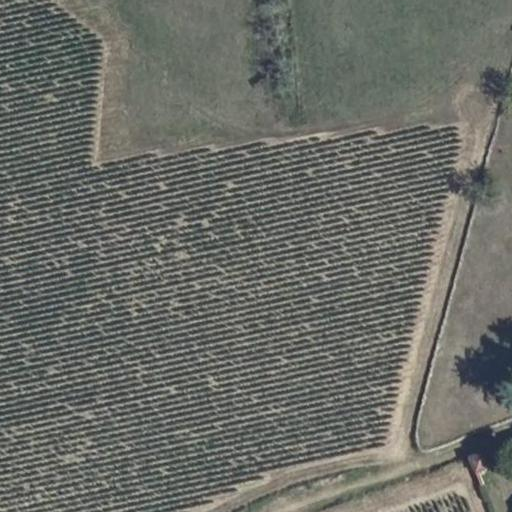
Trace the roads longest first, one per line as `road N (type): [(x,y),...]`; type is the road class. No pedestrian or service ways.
road 1 (track): [(399,470),(497,114)]
road 2 (track): [(278,511),(511,427)]
